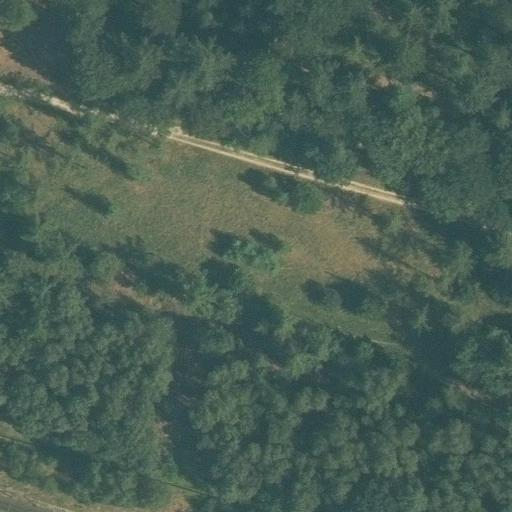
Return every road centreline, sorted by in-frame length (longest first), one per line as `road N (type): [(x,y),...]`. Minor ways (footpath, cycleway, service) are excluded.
road 1 (track): [(0,213),(320,330),(396,349),(511,359)]
road 2 (track): [(198,142),(511,230)]
road 3 (track): [(224,112),(302,121),(511,190)]
road 4 (track): [(0,85),(198,142),(224,112)]
road 5 (track): [(224,112),(310,0)]
